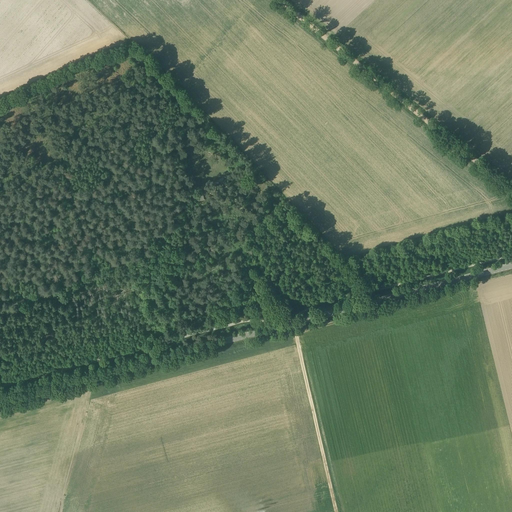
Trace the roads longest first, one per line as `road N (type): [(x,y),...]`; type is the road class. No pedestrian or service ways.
road 1 (tertiary): [(0,401),(511,265)]
road 2 (track): [(511,190),(279,0)]
